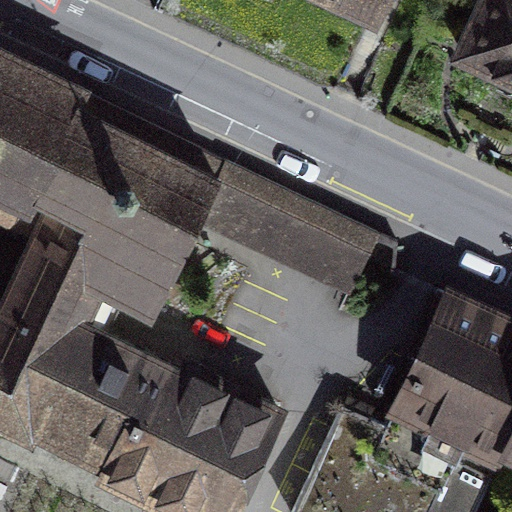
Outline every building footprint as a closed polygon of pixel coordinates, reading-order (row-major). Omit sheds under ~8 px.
[(343,0),(377,15),(383,0),(343,0)] [(511,0),(469,0),(447,46),(511,76),(511,0)] [(351,290),(379,230),(84,90),(92,74),(0,30),(0,419),(33,436),(37,429),(98,460),(94,469),(187,511),(234,511),(288,399),(184,347),(180,355),(111,320),(122,298),(152,308),(197,222),(351,290)] [(386,404),(392,407),(500,455),(506,440),(499,437),(511,408),(511,302),(447,273),(386,404)] [(388,416),(345,396),(290,509),(295,511),(473,511),(500,455),(392,407),(388,416)] [(511,408),(499,437),(506,440),(511,442),(511,408)]
